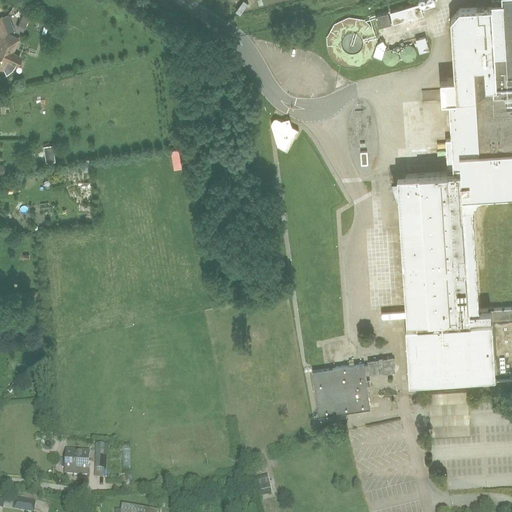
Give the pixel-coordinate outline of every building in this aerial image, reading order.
[(454,171),(408,174),(417,325),(406,326),(410,381),(511,375),(511,306),(479,308),(472,195),(511,192),(511,0),(491,0),(492,7),(460,9),(451,19),(455,77),(447,78),(448,89),(441,89),(442,100),(450,100),(452,138),(446,138),(448,167),(454,167),(454,171)] [(394,23),(423,14),(420,2),(390,11),(394,23)] [(379,27),(391,24),(388,12),(375,15),(379,27)] [(15,66),(16,64),(17,65),(21,56),(12,52),(18,39),(7,34),(7,33),(12,31),(6,14),(0,16),(0,67),(3,69),(6,75),(11,71),(15,66)] [(16,28),(23,31),(27,22),(21,19),(16,28)] [(378,55),(384,39),(375,36),(370,52),(378,55)] [(429,50),(425,36),(415,39),(419,53),(429,50)] [(407,61),(410,61),(414,59),(416,56),(416,52),(415,49),(413,46),(409,45),(405,45),(402,47),(400,50),(400,54),(401,57),(403,60),(407,61)] [(393,49),(389,49),(386,50),(384,53),(383,56),(383,60),(385,63),(388,65),(392,65),(395,63),(398,61),(399,57),(398,54),(396,51),(393,49)] [(433,54),(412,70),(416,75),(437,58),(433,54)] [(437,85),(418,86),(418,97),(438,96),(437,85)] [(278,146),(287,151),(299,130),(287,123),(287,124),(279,119),(276,120),(274,125),(279,143),(278,146)] [(46,162),(54,160),(52,146),(44,147),(46,162)] [(364,363),(312,371),(319,415),(371,408),(367,385),(369,385),(369,379),(367,380),(366,374),(395,370),(393,357),(368,361),(369,364),(364,365),(364,363)] [(427,431),(466,430),(465,388),(426,389),(427,431)] [(97,444),(95,468),(104,468),(105,456),(107,457),(108,445),(97,444)] [(67,450),(65,473),(74,474),(81,474),(81,475),(88,475),(90,452),(67,450)] [(260,495),(271,492),(267,476),(256,478),(260,495)] [(34,509),(35,502),(15,499),(14,506),(34,509)]
